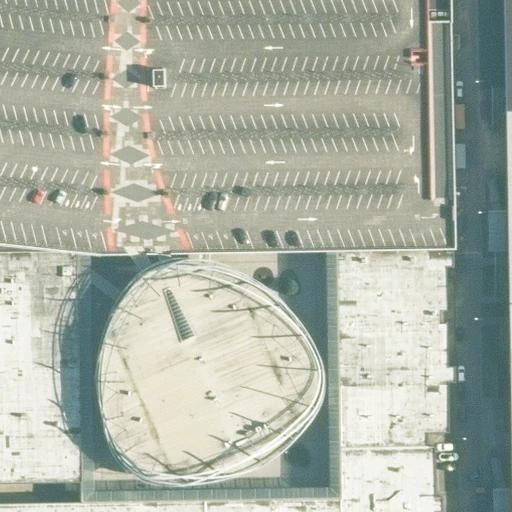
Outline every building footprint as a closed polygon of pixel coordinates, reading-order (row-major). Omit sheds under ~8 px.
[(0,0),(0,249),(78,248),(81,216),(92,217),(115,1),(106,0),(0,0)] [(143,97),(145,108),(151,136),(159,164),(170,190),(183,215),(334,213),(334,203),(365,202),(444,201),(450,201),(445,0),(150,0),(150,2),(140,2),(141,72),(155,72),(154,86),(143,97)] [(511,511),(511,0),(501,0),(510,511),(511,511)] [(445,252),(444,201),(365,202),(334,203),(334,213),(338,435),(426,434),(448,433),(447,383),(454,383),(454,367),(447,367),(446,323),(441,324),(439,311),(446,311),(445,268),(452,268),(452,251),(445,252)] [(488,252),(506,252),(505,210),(488,210),(488,252)] [(0,367),(80,366),(78,248),(0,249),(0,367)] [(196,275),(176,273),(162,276),(150,282),(140,290),(132,301),(126,313),(117,335),(111,359),(109,382),(109,392),(105,404),(126,412),(128,428),(133,439),(140,449),(150,456),(161,460),(173,460),(196,458),(219,453),(240,444),(260,431),(277,416),(285,409),(292,401),(295,391),(296,380),(294,369),(290,360),(279,347),(282,341),(288,326),(278,321),(270,313),(254,300),(236,289),(217,281),(196,275)] [(496,398),(506,398),(506,365),(496,366),(496,398)] [(0,484),(82,483),(80,366),(0,367),(0,484)] [(427,446),(426,434),(338,435),(339,498),(290,499),(290,511),(442,511),(442,496),(435,497),(434,446),(427,446)] [(290,511),(290,499),(159,501),(152,508),(139,509),(132,501),(82,502),(0,503),(0,511),(290,511)]
